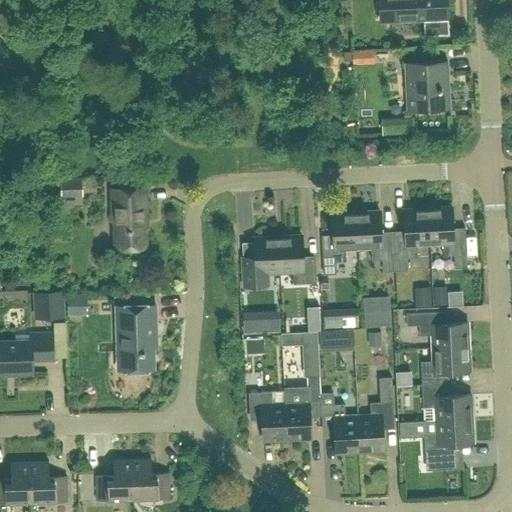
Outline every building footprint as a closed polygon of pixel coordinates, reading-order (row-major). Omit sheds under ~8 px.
[(379,0),(380,21),(448,19),(446,0),(379,0)] [(356,51),(356,68),(379,67),(378,50),(356,51)] [(450,109),(448,60),(405,62),(408,111),(450,109)] [(83,196),(82,177),(61,178),(61,196),(83,196)] [(148,219),(146,187),(110,189),(111,221),(113,220),(114,249),(147,247),(146,219),(148,219)] [(452,207),(429,208),(431,244),(443,244),(444,256),(454,255),(455,268),(467,267),(465,227),(453,228),(452,207)] [(431,244),(429,208),(404,209),(405,230),(394,231),(396,270),(408,270),(407,258),(418,257),(417,245),(431,244)] [(356,212),(358,248),(371,247),(371,259),(382,259),(383,271),(396,270),(394,231),(381,231),(380,210),(356,212)] [(345,248),(358,248),(356,212),(332,213),(333,234),(321,234),(323,274),(336,273),(336,261),(346,261),(345,248)] [(302,235),(279,236),(280,272),(293,272),(293,284),(316,283),(315,259),(304,260),(302,235)] [(268,273),(280,272),(279,236),(254,238),(256,263),(245,264),(246,286),(269,285),(268,273)] [(45,316),(63,316),(62,292),(44,293),(45,316)] [(87,315),(87,294),(67,294),(68,315),(87,315)] [(369,327),(394,325),(392,298),(367,300),(369,327)] [(157,338),(156,305),(115,306),(116,329),(120,328),(121,369),(154,368),(154,338),(157,338)] [(431,348),(468,347),(467,322),(446,323),(446,311),(406,313),(406,325),(418,325),(418,334),(431,334),(431,348)] [(267,316),(249,317),(250,333),(268,332),(267,316)] [(66,356),(66,325),(53,326),(54,357),(66,356)] [(334,332),(319,332),(320,346),(334,346),(334,332)] [(53,359),(52,333),(31,334),(31,340),(0,340),(0,371),(14,371),(14,373),(34,373),(34,359),(53,359)] [(468,347),(431,348),(432,359),(420,360),(420,372),(421,372),(421,384),(449,383),(448,371),(469,370),(468,347)] [(285,387),(286,403),(288,439),(312,438),(310,417),(322,416),(321,394),(319,354),(306,355),(307,386),(285,387)] [(370,416),(358,416),(360,452),(384,450),(383,429),(394,428),(392,376),(378,377),(380,403),(370,403),(370,416)] [(434,406),(435,420),(472,419),(471,394),(449,395),(449,383),(421,384),(422,396),(421,396),(422,407),(434,406)] [(288,439),(286,403),(273,403),(272,391),(249,392),(250,417),(263,416),(264,440),(288,439)] [(336,453),(360,452),(358,416),(345,417),(345,405),(333,405),(333,393),(321,394),(322,416),(323,428),(335,428),(336,453)] [(473,442),(472,419),(435,420),(435,433),(423,433),(424,444),(425,456),(453,455),(452,443),(473,442)] [(152,457),(133,458),(134,499),(170,498),(169,472),(153,473),(152,457)] [(98,500),(134,499),(133,458),(113,458),(113,474),(97,474),(98,500)] [(49,460),(30,461),(31,502),(68,500),(67,475),(50,476),(49,460)] [(0,511),(7,511),(7,503),(31,502),(30,461),(11,462),(11,477),(0,477),(0,511)]
